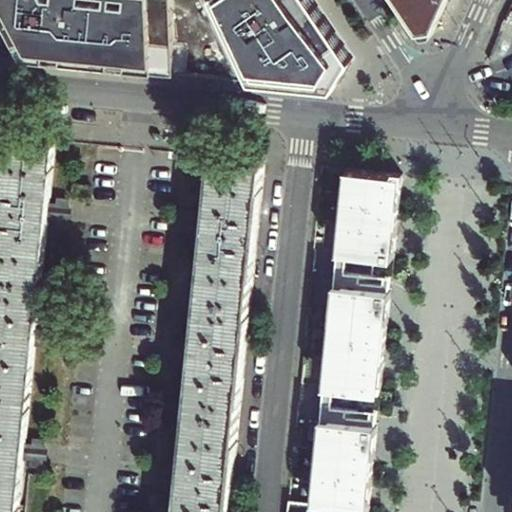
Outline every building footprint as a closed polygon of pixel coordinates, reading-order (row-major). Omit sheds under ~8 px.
[(0,0),(0,7),(4,14),(26,56),(87,62),(132,67),(338,88),(346,74),(355,59),(318,3),(315,0),(0,0)] [(405,0),(421,23),(427,32),(436,31),(448,6),(450,0),(405,0)] [(55,140),(6,135),(0,195),(0,511),(18,511),(24,459),(30,459),(31,446),(25,445),(35,345),(41,345),(43,328),(37,328),(47,218),(54,219),(55,205),(49,204),(55,140)] [(197,346),(192,345),(190,361),(195,362),(184,474),(179,474),(178,487),(183,487),(180,511),(230,511),(265,161),(216,156),(209,219),(204,218),(203,232),(208,232),(197,346)] [(403,174),(348,169),(336,287),(311,285),(311,293),(309,315),(332,318),(323,420),(299,418),(298,428),(295,448),(320,451),(314,504),(290,501),(289,511),(351,511),(352,507),(371,509),(376,453),(377,444),(358,442),(360,424),(379,426),(389,318),(389,311),(371,309),(373,291),(391,293),(403,174)] [(56,199),(55,205),(54,219),(53,229),(58,229),(59,220),(63,221),(63,216),(64,210),(60,210),(61,200),(56,199)] [(203,232),(204,218),(205,212),(200,211),(199,220),(195,220),(195,225),(195,230),(198,230),(197,238),(202,238),(203,232)] [(44,322),(43,328),(41,345),(41,352),(45,353),(46,344),(49,344),(49,339),(50,333),(47,332),(48,322),(44,322)] [(190,361),(192,345),(193,340),(187,339),(187,347),(183,347),(182,353),(182,359),(185,360),(184,369),(189,369),(190,361)] [(32,438),(31,446),(30,459),(30,467),(34,467),(35,457),(38,458),(39,453),(39,448),(36,448),(37,439),(32,438)] [(178,487),(179,474),(180,467),(174,466),(173,475),(169,475),(169,479),(168,484),(172,484),(171,494),(177,494),(178,487)]
